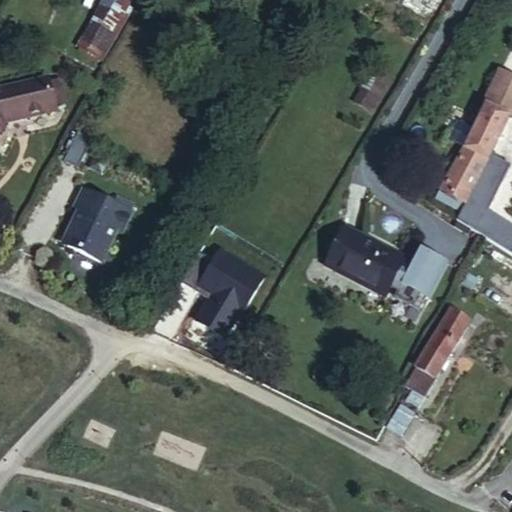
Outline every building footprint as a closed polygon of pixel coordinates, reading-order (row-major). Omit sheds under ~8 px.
[(106,0),(103,7),(122,18),(127,9),(132,0),(106,0)] [(405,0),(402,6),(430,24),(444,0),(443,0),(405,0)] [(313,4),(306,20),(323,29),(331,15),(313,4)] [(430,24),(402,6),(388,29),(417,47),(430,24)] [(122,18),(103,7),(79,48),(103,60),(132,11),(127,9),(122,18)] [(323,29),(306,20),(297,36),(314,46),(323,29)] [(376,69),(355,103),(371,112),(391,79),(376,69)] [(435,203),(459,218),(470,225),(478,213),(486,210),(493,197),(490,189),(477,182),(509,119),(511,120),(511,79),(500,74),(487,99),(484,106),(486,107),(475,132),(464,154),(441,192),(435,203)] [(0,90),(0,140),(10,120),(58,111),(51,79),(0,90)] [(465,151),(475,132),(458,123),(450,143),(465,151)] [(93,147),(78,142),(67,171),(83,176),(93,147)] [(138,217),(89,198),(82,216),(87,218),(85,222),(89,224),(88,228),(81,231),(74,249),(77,255),(112,269),(126,234),(130,235),(138,217)] [(491,244),(500,249),(511,230),(502,225),(491,244)] [(327,268),(373,292),(386,298),(406,260),(395,254),(347,229),(327,268)] [(511,263),(487,247),(482,254),(511,273),(511,263)] [(433,305),(452,266),(424,253),(406,292),(433,305)] [(467,280),(460,290),(470,297),(477,286),(467,280)] [(452,313),(417,369),(419,372),(407,389),(414,395),(409,403),(419,409),(472,325),(452,313)] [(402,408),(388,431),(401,439),(415,417),(402,408)]
